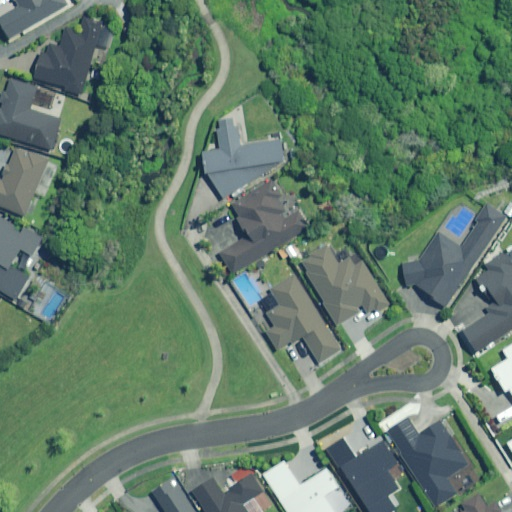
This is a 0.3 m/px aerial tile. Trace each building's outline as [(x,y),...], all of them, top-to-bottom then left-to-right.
[(14,0),(19,8),(0,18),(0,20),(11,41),(69,9),(64,0),(14,0)] [(104,25),(87,20),(83,23),(81,32),(67,27),(61,47),(51,44),(47,55),(42,54),(35,78),(68,88),(67,90),(83,95),(104,25)] [(39,87),(10,78),(1,108),(0,108),(0,134),(53,150),(62,120),(32,111),(39,87)] [(223,132),(218,133),(220,143),(209,145),(204,154),(207,171),(224,199),(286,162),(280,139),(242,146),(239,128),(235,128),(233,118),(220,120),(223,132)] [(59,166),(16,148),(3,181),(0,180),(0,206),(25,217),(35,194),(45,198),(59,166)] [(293,214),(272,180),(230,206),(249,236),(220,254),(233,275),(308,228),(298,211),(293,214)] [(404,265),(409,287),(416,286),(447,308),(510,220),(489,205),(477,221),(481,224),(463,249),(441,233),(421,262),(404,265)] [(23,231),(0,217),(0,288),(18,299),(31,278),(12,267),(22,250),(34,257),(44,240),(25,228),(23,231)] [(338,326),(360,314),(357,309),(364,305),(369,313),(375,309),(377,313),(390,306),(364,262),(356,267),(351,258),(339,265),(326,244),(299,260),(309,277),(338,326)] [(511,249),(487,264),(476,283),(489,300),(496,298),(498,302),(487,309),(490,315),(464,331),(477,353),(511,331),(511,249)] [(340,351),(294,276),(271,290),(280,306),(268,313),(276,328),(268,333),(279,351),(302,337),(319,364),(340,351)] [(511,345),(504,351),(510,359),(493,370),(503,387),(490,395),(483,383),(473,390),(498,431),(511,422),(511,345)] [(419,436),(409,420),(389,432),(438,509),(457,496),(447,480),(468,466),(440,423),(419,436)] [(384,441),(357,458),(346,440),(328,451),(342,473),(345,471),(370,511),(394,511),(398,510),(389,496),(400,489),(388,470),(398,464),(384,441)] [(301,487),(285,461),(264,475),(288,511),(343,511),(352,507),(328,470),(301,487)] [(264,494),(253,476),(224,495),(213,479),(193,492),(205,511),(247,511),(244,507),(264,494)] [(194,511),(174,480),(153,494),(164,511),(194,511)] [(460,511),(501,511),(488,488),(485,490),(462,504),(465,510),(460,511)]
